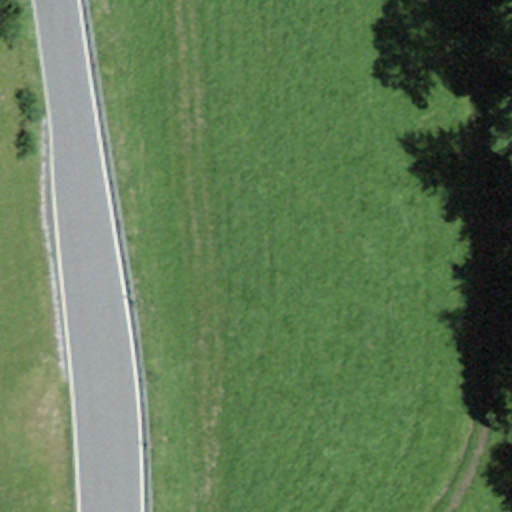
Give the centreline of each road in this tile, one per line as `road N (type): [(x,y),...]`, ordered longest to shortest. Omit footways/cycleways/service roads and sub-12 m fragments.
road 1 (track): [(478,0),(477,425),(440,511)]
road 2 (secondary): [(114,511),(59,0)]
